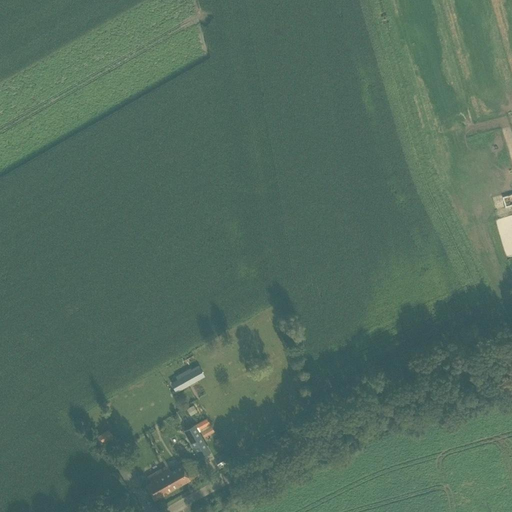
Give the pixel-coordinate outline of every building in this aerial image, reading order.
[(511,213),(496,218),(505,256),(511,254),(511,213)] [(171,382),(176,392),(198,381),(192,370),(189,372),(187,368),(175,375),(177,379),(171,382)] [(206,418),(196,424),(199,430),(209,424),(206,418)] [(184,430),(196,451),(206,445),(203,440),(194,424),(184,430)] [(113,436),(108,429),(98,435),(103,442),(113,436)] [(228,463),(225,456),(216,462),(219,468),(228,463)] [(154,500),(189,479),(198,475),(190,461),(165,475),(161,469),(148,476),(151,482),(145,485),(154,500)]
